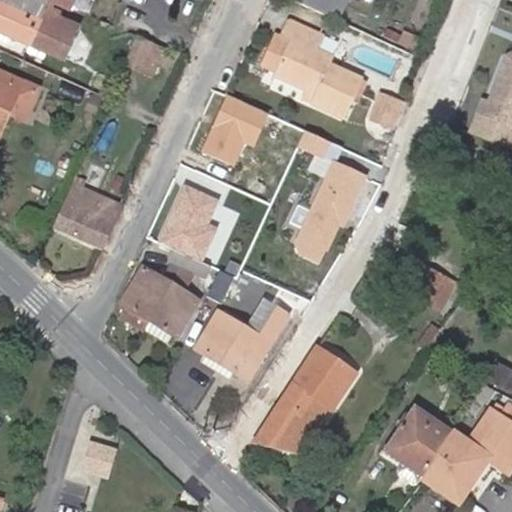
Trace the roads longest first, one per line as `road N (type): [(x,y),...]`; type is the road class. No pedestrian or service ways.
road 1 (residential): [(217,474),(393,197),(472,0)]
road 2 (residential): [(88,354),(95,319),(243,0)]
road 3 (tertiary): [(88,354),(217,474)]
road 4 (tertiary): [(0,268),(88,354)]
